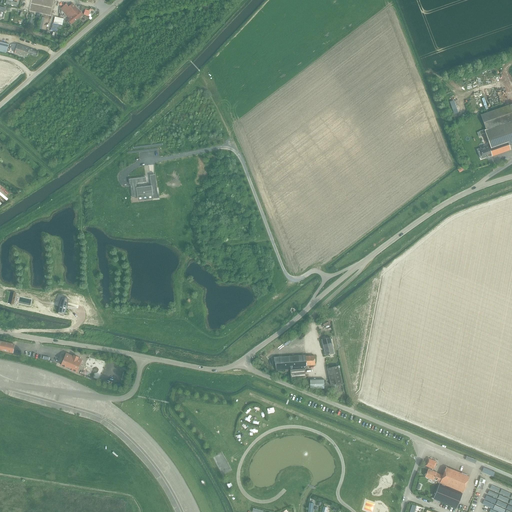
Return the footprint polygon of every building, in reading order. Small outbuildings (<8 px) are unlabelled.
[(48,9),(48,6),(33,2),(31,11),(51,15),(52,10),(48,9)] [(76,8),(72,3),(68,7),(66,4),(61,8),(69,18),(68,20),(72,24),(83,15),(76,7),(76,8)] [(55,17),(54,23),(58,24),(63,25),(64,19),(60,18),(55,17)] [(0,51),(6,53),(9,44),(0,42),(0,51)] [(37,57),(39,52),(18,44),(15,53),(27,57),(28,54),(37,57)] [(489,144),(484,146),(485,148),(478,150),(481,158),(510,148),(509,145),(511,143),(511,103),(480,115),(487,133),(486,133),(489,144)] [(131,184),(132,197),(152,195),(153,199),(159,198),(159,194),(158,194),(155,175),(150,175),(151,186),(137,188),(136,183),(146,182),(146,177),(129,179),(129,184),(131,184)] [(64,290),(62,299),(64,307),(70,307),(72,299),(70,291),(64,290)] [(325,355),(334,353),(330,338),(322,339),(325,355)] [(0,341),(0,349),(12,352),(14,344),(0,341)] [(77,371),(81,360),(66,354),(61,365),(77,371)] [(290,369),(305,368),(308,367),(308,365),(315,364),(314,355),(305,356),(305,355),(274,357),(275,370),(290,369)] [(93,371),(92,370),(95,359),(87,356),(83,369),(99,374),(100,371),(94,369),(93,371)] [(330,385),(342,383),(338,366),(327,368),(330,385)] [(291,378),(294,378),(295,383),(305,381),(304,377),(306,377),(305,368),(290,369),(291,378)] [(310,388),(324,388),(324,379),(310,379),(310,388)] [(222,451),(215,454),(219,463),(226,460),(222,451)] [(445,485),(462,492),(469,477),(446,467),(443,475),(436,473),(436,472),(433,471),(433,469),(434,469),(436,462),(428,458),(425,465),(429,467),(425,476),(433,480),(434,479),(440,482),(440,483),(433,498),(456,508),(462,494),(444,486),(445,485)] [(373,509),(375,501),(366,499),(364,506),(373,509)] [(507,507),(488,500),(487,503),(506,510),(507,507)]
